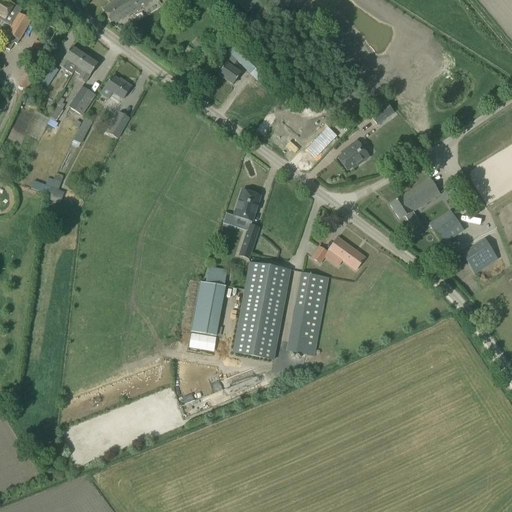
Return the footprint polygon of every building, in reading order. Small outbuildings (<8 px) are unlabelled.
[(0,0),(0,20),(10,26),(3,37),(0,42),(0,44),(10,51),(14,43),(16,45),(30,21),(19,14),(22,10),(14,5),(5,0),(0,0)] [(117,0),(102,10),(111,25),(153,0),(117,0)] [(259,0),(239,0),(237,3),(247,12),(259,0)] [(192,44),(197,49),(202,44),(197,39),(192,44)] [(25,60),(37,66),(47,47),(36,41),(25,60)] [(74,72),(77,68),(84,56),(71,48),(58,67),(72,75),(74,72)] [(77,68),(74,72),(80,75),(77,79),(85,83),(97,65),(84,56),(77,68)] [(225,63),(217,75),(232,86),(241,74),(232,68),(226,64),(225,63)] [(38,82),(46,87),(47,88),(58,71),(49,65),(38,82)] [(18,86),(28,90),(37,72),(26,67),(18,86)] [(99,95),(108,100),(112,94),(122,101),(131,87),(119,80),(118,81),(112,77),(99,95)] [(68,108),(82,117),(95,97),(81,87),(68,108)] [(377,126),(393,113),(385,104),(369,116),(377,126)] [(107,134),(118,140),(129,119),(118,113),(107,134)] [(73,141),(81,145),(92,122),(84,118),(73,141)] [(78,130),(81,124),(76,121),(73,127),(78,130)] [(329,125),(308,147),(317,156),(338,134),(329,125)] [(368,157),(356,142),(345,150),(347,151),(337,159),(346,171),(355,165),(356,166),(368,157)] [(50,187),(48,195),(46,199),(60,205),(64,193),(58,191),(61,183),(60,182),(62,178),(55,175),(50,187)] [(429,179),(389,205),(399,220),(404,217),(409,223),(416,219),(412,212),(439,195),(429,179)] [(38,191),(48,195),(50,187),(41,184),(38,191)] [(251,222),(260,197),(241,191),(233,217),(251,222)] [(429,225),(442,245),(445,243),(449,240),(462,232),(449,212),(429,225)] [(248,259),(258,229),(249,226),(239,256),(248,259)] [(328,252),(354,272),(364,259),(337,239),(328,252)] [(453,246),(449,240),(445,243),(448,249),(453,246)] [(496,260),(484,241),(462,256),(475,274),(496,260)] [(311,259),(319,265),(328,253),(319,247),(311,259)] [(232,353),(272,361),(289,271),(249,264),(232,353)] [(200,285),(191,333),(215,338),(224,288),(223,287),(226,272),(208,268),(205,284),(200,283),(200,285)] [(298,308),(290,353),(306,356),(308,346),(315,347),(328,279),(301,274),(295,308),(298,308)]
